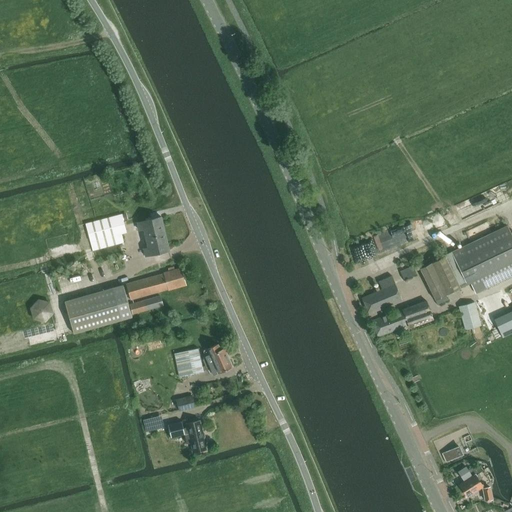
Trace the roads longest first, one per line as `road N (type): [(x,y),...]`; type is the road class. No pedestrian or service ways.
road 1 (tertiary): [(440,511),(206,0)]
road 2 (unclassified): [(316,511),(138,84),(90,0)]
